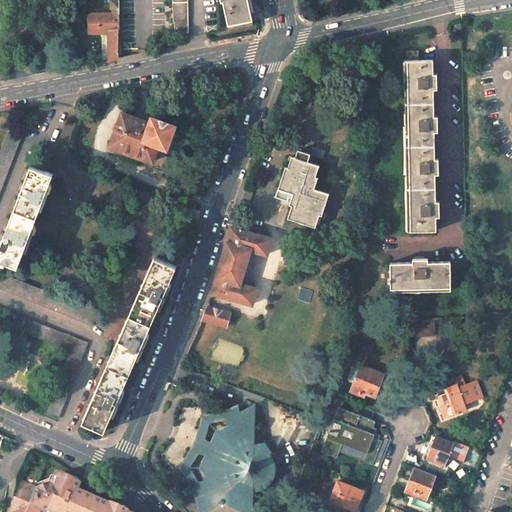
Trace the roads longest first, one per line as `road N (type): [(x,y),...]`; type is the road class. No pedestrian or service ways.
road 1 (tertiary): [(277,43),(182,319),(118,468)]
road 2 (unclassified): [(277,43),(0,96)]
road 3 (unclassified): [(476,0),(277,43)]
road 4 (residential): [(0,414),(118,468)]
